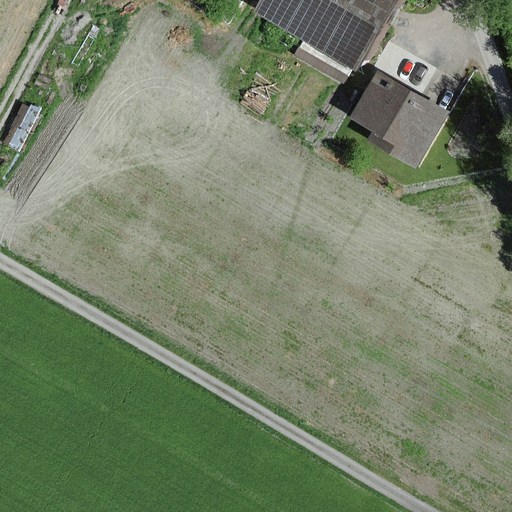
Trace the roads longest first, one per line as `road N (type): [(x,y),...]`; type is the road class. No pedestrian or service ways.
road 1 (unclassified): [(413,511),(0,267)]
road 2 (track): [(0,126),(65,0)]
road 3 (unclassified): [(466,0),(511,132)]
